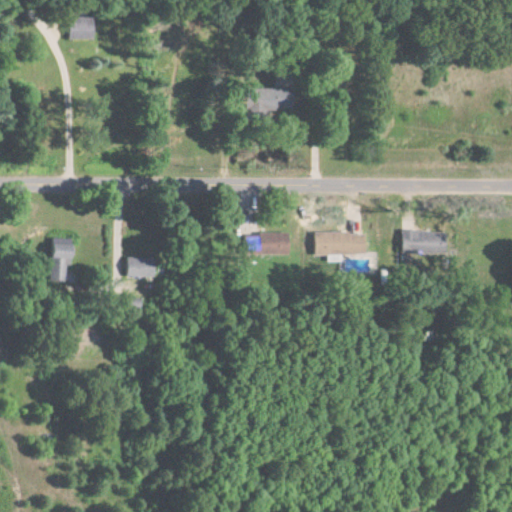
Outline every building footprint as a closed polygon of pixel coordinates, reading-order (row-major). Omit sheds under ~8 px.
[(68,40),(93,40),(92,18),(68,18),(68,40)] [(398,254),(429,255),(430,233),(398,232),(398,254)] [(360,233),(310,234),(310,256),(324,256),(325,262),(339,262),(338,255),(361,255),(360,233)] [(284,256),(284,235),(240,234),(239,255),(284,256)] [(46,280),(60,280),(60,265),(65,265),(65,239),(47,239),(46,280)] [(121,277),(148,278),(149,259),(122,258),(121,277)]
